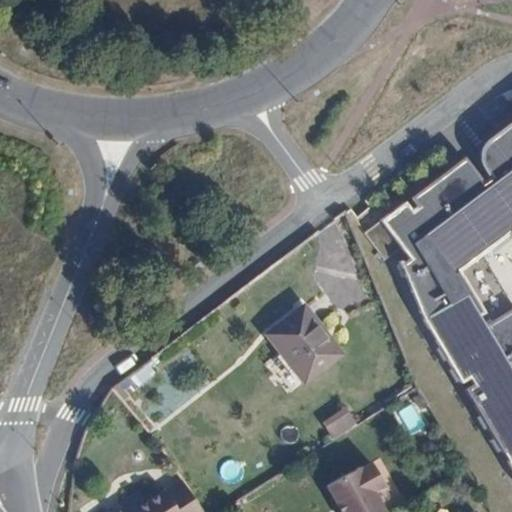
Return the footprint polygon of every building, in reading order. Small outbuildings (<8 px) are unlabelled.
[(511,124),(511,118),(487,137),(484,140),(479,148),(478,159),(481,167),(486,173),(488,175),(493,171),(484,160),(496,150),(489,142),(511,124)] [(379,220),(379,221),(399,248),(407,258),(400,263),(400,260),(397,261),(422,319),(460,383),(469,378),(472,385),(464,390),(503,454),(511,448),(511,449),(511,458),(508,462),(511,468),(511,371),(508,365),(511,362),(511,307),(511,308),(483,324),(478,316),(484,312),(471,291),(494,278),(480,255),(507,234),(509,236),(511,233),(511,124),(489,142),(496,150),(484,160),(493,171),(488,175),(481,180),(479,182),(464,162),(411,201),(414,205),(409,209),(404,201),(379,220)] [(408,197),(411,201),(464,162),(479,182),(481,180),(463,156),(408,197)] [(399,248),(379,221),(363,233),(383,260),(399,248)] [(483,324),(511,308),(494,278),(471,291),(484,312),(478,316),(483,324)] [(302,306),(266,334),(301,382),(340,352),(319,324),(316,325),(302,306)] [(134,389),(152,375),(144,364),(125,378),(134,389)] [(412,404),(398,409),(407,434),(421,428),(412,404)] [(331,440),(355,425),(343,407),(320,423),(331,440)] [(367,511),(391,511),(406,504),(394,482),(405,476),(390,449),(379,455),(380,457),(348,476),(367,511)] [(203,511),(183,480),(139,507),(132,496),(122,501),(123,504),(111,511),(108,511),(107,511),(105,511),(203,511)]
